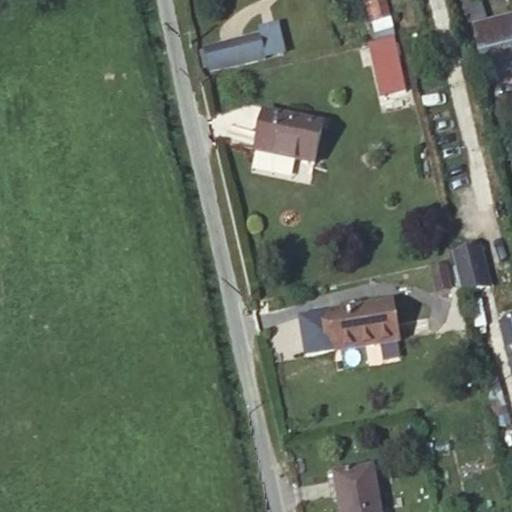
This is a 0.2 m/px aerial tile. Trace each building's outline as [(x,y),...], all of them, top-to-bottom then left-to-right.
[(374,21),(390,18),(391,17),(387,0),(369,0),(370,3),(365,4),(370,22),(374,21)] [(511,16),(473,26),(480,52),(511,43),(511,16)] [(374,21),(380,41),(394,37),(390,18),(374,21)] [(276,31),(259,35),(265,60),(282,56),(276,31)] [(245,38),(250,63),(265,60),(259,35),(245,38)] [(394,37),(380,41),(385,61),(399,57),(394,37)] [(223,69),(250,63),(245,38),(218,45),(223,69)] [(511,43),(480,52),(487,78),(511,71),(511,43)] [(211,72),(223,69),(218,45),(205,48),(211,72)] [(314,165),(323,126),(264,114),(256,153),(314,165)] [(481,260),(454,266),(463,305),(490,299),(481,260)] [(437,292),(450,289),(445,266),(432,268),(437,292)] [(399,342),(393,305),(331,316),(337,352),(399,342)] [(511,333),(503,335),(511,367),(511,333)] [(379,511),(373,470),(334,477),(340,511),(379,511)]
